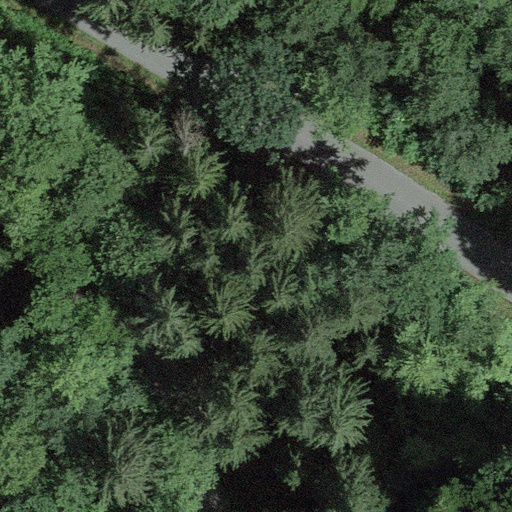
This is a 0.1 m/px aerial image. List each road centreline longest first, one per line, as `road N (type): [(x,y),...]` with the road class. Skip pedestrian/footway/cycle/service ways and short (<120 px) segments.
road 1 (unclassified): [(63,0),(343,157),(511,274)]
road 2 (track): [(0,115),(69,194),(180,435),(204,511)]
